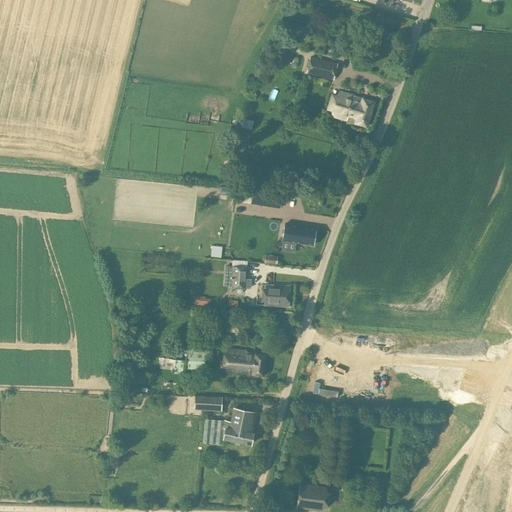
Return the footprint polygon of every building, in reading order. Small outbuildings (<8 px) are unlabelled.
[(276,59),(283,62),(287,50),(280,47),(276,59)] [(310,57),(306,73),(333,80),(337,63),(310,57)] [(58,79),(59,63),(43,61),(42,78),(58,79)] [(331,111),(333,116),(354,123),(366,126),(374,102),(361,98),(340,91),(336,95),(331,94),(326,109),(331,111)] [(253,190),(251,203),(279,207),(281,195),(253,190)] [(284,224),(282,239),(279,240),(277,250),(280,251),(297,254),(300,243),(313,245),(315,229),(284,224)] [(220,256),(221,245),(210,245),(210,256),(220,256)] [(265,255),(264,263),(276,264),(277,256),(265,255)] [(231,266),(230,286),(246,287),(248,261),(232,260),(231,267),(231,266)] [(261,302),(265,302),(264,305),(288,307),(289,286),(266,285),(266,288),(261,288),(261,302)] [(187,348),(185,372),(209,373),(211,350),(187,348)] [(222,367),(226,372),(243,374),(243,373),(262,375),(265,355),(255,354),(254,355),(245,354),(246,351),(229,349),(227,350),(222,355),(221,366),(222,367)] [(163,368),(174,369),(173,373),(184,374),(185,361),(175,359),(164,358),(163,368)] [(194,395),(193,409),(221,411),(222,397),(194,395)] [(210,419),(205,419),(202,443),(222,445),(222,439),(223,438),(250,444),(252,433),(256,413),(252,412),(234,408),(231,422),(224,421),(210,419)] [(325,486),(299,483),(296,507),(322,510),(325,486)]
